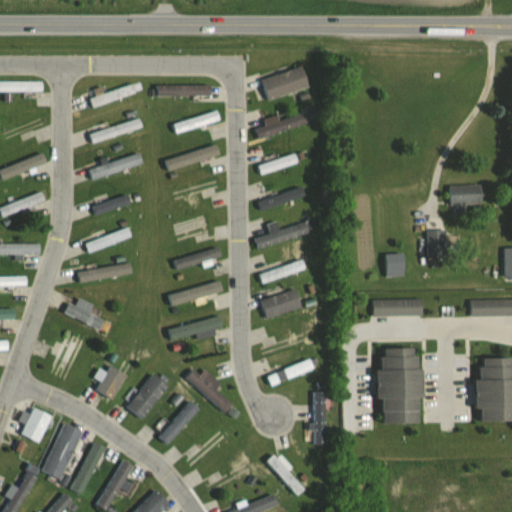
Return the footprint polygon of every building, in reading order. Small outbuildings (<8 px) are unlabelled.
[(309,88),(302,67),(259,79),(265,101),(309,88)] [(0,80),(0,90),(42,91),(42,81),(0,80)] [(90,105),(135,93),(133,84),(88,96),(90,105)] [(210,84),(156,84),(156,94),(210,94),(210,84)] [(311,122),(306,108),(264,121),(266,125),(254,129),(257,140),(311,122)] [(90,142),(142,126),(139,117),(87,132),(90,142)] [(219,155),(216,145),(163,158),(166,168),(219,155)] [(142,163),(139,152),(86,168),(89,179),(142,163)] [(0,176),(45,164),(42,154),(0,165),(0,176)] [(448,185),(448,204),(481,204),(481,185),(448,185)] [(309,198),(306,186),(254,199),(257,211),(309,198)] [(90,215),(144,199),(141,188),(87,203),(90,215)] [(0,206),(0,210),(3,216),(44,198),(40,189),(0,206)] [(175,240),(211,233),(207,214),(171,222),(175,240)] [(309,233),(305,221),(279,229),(276,221),(266,224),(269,233),(253,238),(256,249),(309,233)] [(131,235),(127,226),(84,243),(88,252),(131,235)] [(426,230),(426,256),(445,256),(445,230),(426,230)] [(0,253),(39,254),(39,242),(0,241),(0,253)] [(511,276),(511,247),(502,248),(502,276),(511,276)] [(383,276),(404,276),(404,254),(383,254),(383,276)] [(259,299),(264,318),(301,307),(295,289),(259,299)] [(75,305),(68,301),(63,312),(99,330),(104,319),(88,311),(91,304),(79,298),(75,305)] [(511,315),(511,299),(467,299),(467,315),(511,315)] [(371,300),(371,315),(421,315),(421,300),(371,300)] [(13,307),(0,307),(0,318),(13,318),(13,307)] [(52,358),(79,362),(83,335),(66,333),(66,339),(55,337),(52,358)] [(421,421),(421,346),(379,347),(379,398),(381,398),(381,422),(421,421)] [(511,356),(478,357),(478,419),(511,419),(511,356)] [(266,376),(271,387),(314,368),(309,358),(266,376)] [(126,374),(109,363),(93,388),(110,399),(126,374)] [(205,369),(199,375),(192,368),(184,376),(222,414),(232,404),(215,388),(220,383),(205,369)] [(124,405),(140,418),(170,384),(154,371),(124,405)] [(311,390),(311,444),(324,444),(324,390),(311,390)] [(156,435),(165,444),(198,410),(189,401),(156,435)] [(52,415),(34,405),(19,432),(36,442),(52,415)] [(41,471),(60,479),(81,430),(62,422),(41,471)] [(182,459),(190,468),(232,434),(224,424),(182,459)] [(304,488),(274,453),(266,460),(295,495),(304,488)] [(105,511),(118,489),(127,494),(132,484),(124,479),(133,464),(121,457),(94,504),(105,511)] [(17,487),(12,484),(0,509),(0,511),(17,511),(39,468),(28,463),(17,487)] [(160,511),(169,503),(154,489),(131,511),(160,511)] [(256,511),(277,504),(272,491),(235,505),(236,507),(223,511),(256,511)] [(45,511),(62,511),(73,502),(64,493),(45,511)]
